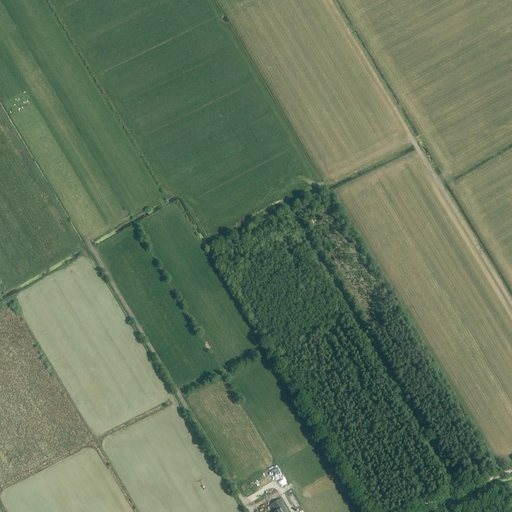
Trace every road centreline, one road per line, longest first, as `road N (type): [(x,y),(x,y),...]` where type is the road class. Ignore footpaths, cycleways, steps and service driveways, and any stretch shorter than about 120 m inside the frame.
road 1 (track): [(511,303),(330,0)]
road 2 (track): [(458,491),(286,205)]
